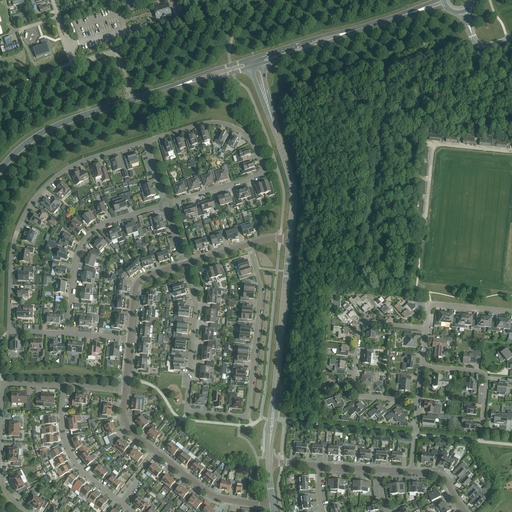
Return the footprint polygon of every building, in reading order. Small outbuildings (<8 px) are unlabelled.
[(24,1),(13,3),(14,7),(21,5),(22,11),(25,10),(25,4),(24,1)] [(168,4),(154,9),(156,18),(158,18),(161,17),(162,16),(162,17),(166,16),(165,15),(171,13),(168,4)] [(25,13),(14,17),(15,22),(22,19),(23,24),(28,23),(25,13)] [(42,45),(32,49),(35,58),(50,53),(47,45),(45,40),(43,41),(41,42),(42,45)] [(4,47),(6,54),(21,49),(19,42),(4,47)] [(203,137),(200,138),(202,144),(205,143),(204,142),(207,142),(207,141),(210,140),(207,132),(204,132),(201,132),(203,137)] [(214,141),(222,146),(228,135),(225,134),(226,133),(223,132),(221,136),(219,135),(216,139),(215,138),(214,141)] [(429,135),(429,140),(440,141),(440,138),(441,134),(430,133),(429,135)] [(446,139),(446,142),(457,143),(457,135),(446,134),(446,139)] [(190,141),(188,142),(190,150),(195,149),(194,146),(195,145),(198,144),(195,135),(192,136),(192,135),(189,136),(190,141)] [(240,141),(238,140),(239,139),(236,137),(236,138),(235,137),(235,138),(232,137),(228,145),(230,146),(230,147),(233,148),(232,148),(235,150),(240,141)] [(182,149),(185,148),(183,139),(180,140),(179,139),(177,140),(178,145),(175,146),(178,154),(181,153),(180,150),(182,149)] [(165,158),(169,157),(174,155),(173,152),(174,152),(171,143),(168,144),(167,143),(165,144),(166,148),(163,149),(165,158)] [(248,150),(239,152),(237,153),(236,154),(238,163),(247,160),(246,157),(252,155),(251,152),(249,153),(248,150)] [(124,158),(128,170),(133,169),(131,165),(139,163),(137,155),(136,152),(127,155),(128,157),(124,158)] [(119,158),(111,160),(115,171),(122,169),(119,158)] [(250,171),(252,170),(252,172),(255,171),(254,165),(253,165),(252,162),(243,165),(244,168),(244,171),(242,172),(243,175),(251,172),(250,171)] [(103,182),(109,180),(106,168),(102,169),(100,164),(91,166),(94,179),(101,176),(103,182)] [(222,170),(215,173),(218,182),(228,179),(226,174),(229,173),(226,165),(223,166),(224,167),(222,167),(222,170)] [(421,165),(420,174),(428,175),(429,166),(421,165)] [(209,175),(201,177),(204,186),(214,183),(212,178),(215,177),(213,170),(209,171),(208,172),(209,175)] [(89,178),(85,171),(80,174),(78,172),(72,176),(74,180),(74,181),(76,185),(83,181),(89,178)] [(195,179),(187,181),(190,191),(200,188),(198,182),(201,182),(199,174),(194,176),(195,179)] [(185,189),(188,188),(185,179),(180,180),(181,183),(174,185),(177,195),(186,192),(185,189)] [(59,189),(55,193),(59,198),(63,194),(64,194),(69,189),(62,182),(57,187),(59,189)] [(145,192),(153,190),(153,188),(153,187),(153,186),(153,185),(152,185),(152,184),(147,185),(146,182),(139,185),(140,188),(140,190),(144,188),(145,192)] [(261,184),(265,194),(268,193),(269,196),(274,195),(271,183),(268,184),(267,182),(261,184)] [(265,194),(261,184),(256,186),(258,193),(255,193),(257,199),(262,198),(261,195),(265,194)] [(248,188),(242,190),(245,199),(248,198),(249,201),(255,199),(252,188),(248,189),(248,188)] [(154,191),(153,190),(145,192),(147,198),(143,199),(144,202),(152,200),(152,197),(155,196),(155,195),(155,194),(155,193),(155,192),(154,191)] [(242,200),(245,199),(242,190),(236,192),(238,198),(235,199),(237,205),(243,203),(242,200)] [(127,208),(125,202),(128,201),(131,208),(134,207),(129,193),(119,196),(121,201),(113,203),(115,212),(127,208)] [(224,196),(226,204),(230,203),(231,207),(233,206),(234,208),(237,208),(234,199),(231,200),(230,194),(224,196)] [(219,210),(219,212),(222,211),(220,206),(226,204),(224,196),(218,198),(219,204),(217,204),(219,210)] [(41,203),(51,211),(53,213),(59,206),(57,204),(59,202),(54,197),(50,202),(45,198),(41,203)] [(104,205),(108,204),(106,197),(102,198),(103,203),(96,205),(99,215),(106,212),(104,205)] [(206,201),(209,210),(215,208),(216,211),(219,210),(217,204),(214,205),(212,199),(206,201)] [(209,210),(206,201),(200,203),(201,204),(198,205),(199,210),(201,216),(206,214),(205,211),(209,210)] [(193,218),(201,216),(199,210),(197,211),(195,204),(189,206),(192,215),(193,218)] [(188,216),(192,215),(189,206),(183,208),(185,214),(182,215),(184,221),(189,219),(188,216)] [(35,214),(31,221),(40,226),(43,227),(45,224),(42,223),(44,219),(43,219),(46,214),(41,211),(38,216),(35,214)] [(89,225),(96,219),(90,212),(83,217),(85,220),(82,221),(87,227),(89,225)] [(149,218),(152,227),(155,226),(164,223),(163,221),(164,221),(164,220),(163,219),(163,218),(162,218),(162,217),(157,219),(156,216),(149,218)] [(69,228),(77,235),(83,229),(80,227),(82,224),(75,218),(71,223),(73,225),(69,228)] [(249,236),(251,235),(251,234),(254,233),(253,229),(255,229),(254,223),(251,223),(250,222),(245,224),(249,236)] [(132,224),(130,224),(133,234),(138,233),(139,238),(144,237),(140,223),(133,225),(132,224)] [(155,226),(152,227),(155,235),(161,233),(162,234),(167,233),(165,228),(166,227),(166,226),(165,225),(164,224),(164,223),(155,226)] [(128,236),(133,234),(130,224),(128,225),(128,227),(125,227),(126,231),(123,232),(125,238),(128,237),(128,236)] [(247,237),(249,236),(245,224),(240,225),(241,227),(238,227),(240,233),(242,233),(243,236),(246,235),(247,237)] [(59,226),(55,233),(59,235),(63,228),(59,226)] [(231,231),(234,241),(236,240),(235,239),(238,238),(237,234),(240,233),(238,227),(235,228),(236,230),(231,231)] [(22,240),(31,243),(34,233),(38,234),(39,231),(32,228),(31,231),(26,229),(22,240)] [(222,239),(224,238),(223,232),(222,232),(222,231),(221,228),(219,229),(220,234),(215,236),(218,246),(220,245),(220,243),(223,242),(222,239)] [(126,240),(125,238),(123,232),(120,233),(119,230),(116,231),(115,229),(113,230),(117,240),(118,244),(126,240)] [(106,239),(110,244),(112,243),(112,242),(117,240),(113,230),(111,231),(112,233),(109,234),(110,237),(106,239)] [(231,241),(234,241),(231,231),(226,233),(225,230),(222,231),(222,232),(223,232),(224,238),(227,237),(228,241),(231,240),(231,241)] [(66,248),(68,245),(71,247),(74,241),(70,239),(72,236),(64,233),(59,244),(66,248)] [(218,246),(215,236),(210,237),(210,236),(207,237),(209,243),(211,242),(212,246),(215,245),(216,246),(218,246)] [(199,239),(200,241),(203,250),(205,250),(204,248),(207,247),(206,244),(209,243),(207,237),(199,239)] [(96,242),(103,249),(107,245),(108,246),(110,244),(106,239),(104,241),(101,239),(99,241),(98,240),(96,242)] [(203,250),(200,241),(195,242),(194,241),(191,242),(193,248),(196,247),(197,250),(200,250),(200,251),(203,250)] [(93,252),(99,256),(101,253),(100,252),(103,249),(96,242),(95,243),(96,244),(94,247),(96,249),(93,252)] [(21,250),(19,261),(28,263),(29,253),(33,254),(34,248),(27,247),(26,251),(21,250)] [(67,261),(69,254),(64,252),(65,249),(58,247),(56,252),(59,253),(57,257),(67,261)] [(171,254),(169,248),(166,249),(167,252),(162,253),(164,261),(170,260),(168,255),(171,254)] [(98,258),(99,256),(93,252),(93,253),(90,252),(88,258),(86,258),(85,260),(95,263),(97,258),(98,258)] [(154,265),(153,262),(155,261),(153,252),(149,253),(150,257),(146,258),(148,266),(154,265)] [(136,260),(140,267),(142,266),(143,268),(148,266),(146,258),(141,260),(140,258),(136,260)] [(88,270),(94,271),(95,268),(93,268),(95,263),(85,260),(85,262),(86,262),(85,265),(89,267),(88,270)] [(140,267),(136,260),(132,262),(133,264),(129,268),(134,274),(139,271),(137,269),(140,267)] [(239,270),(249,267),(247,261),(242,262),(241,260),(234,262),(235,267),(238,266),(239,270)] [(59,267),(59,263),(53,262),(52,268),(56,269),(55,274),(65,276),(67,268),(59,267)] [(116,273),(118,274),(126,278),(129,276),(130,278),(134,274),(129,268),(127,264),(116,273)] [(213,268),(215,278),(220,277),(220,279),(226,278),(223,271),(221,272),(219,266),(213,268)] [(251,274),(249,267),(239,270),(241,274),(238,275),(239,280),(247,278),(246,275),(251,274)] [(26,272),(18,272),(18,281),(29,281),(29,278),(33,279),(33,268),(26,268),(26,272)] [(215,278),(213,268),(206,270),(208,275),(205,276),(207,284),(212,282),(211,279),(215,278)] [(82,276),(82,278),(92,279),(95,280),(95,274),(96,271),(94,271),(88,270),(84,269),(83,276),(82,276)] [(114,281),(119,283),(119,287),(127,287),(128,282),(126,282),(126,278),(118,274),(114,281)] [(60,282),(60,279),(54,278),(54,282),(57,282),(56,293),(65,294),(66,283),(60,282)] [(86,287),(92,288),(93,285),(91,284),(92,279),(82,278),(81,281),(83,281),(83,284),(86,284),(86,287)] [(244,292),(254,293),(255,286),(249,285),(249,282),(242,282),(242,287),(244,287),(244,292)] [(184,289),(183,284),(176,286),(175,283),(168,285),(171,293),(174,292),(184,289)] [(31,290),(31,287),(31,286),(24,286),(24,289),(18,289),(18,297),(28,297),(28,290),(31,290)] [(127,287),(119,287),(116,286),(115,295),(123,296),(124,293),(126,293),(127,287)] [(80,295),(90,296),(91,296),(92,288),(86,287),(86,290),(81,290),(80,295)] [(184,289),(174,292),(175,297),(173,298),(173,301),(181,299),(180,296),(186,294),(184,289)] [(208,291),(208,298),(217,299),(217,295),(221,295),(221,291),(221,289),(215,289),(215,292),(208,291)] [(144,301),(153,302),(156,302),(156,297),(155,297),(155,293),(148,292),(148,296),(144,296),(144,301)] [(254,293),(244,292),(244,296),(241,296),(240,301),(248,302),(248,299),(253,299),(254,293)] [(90,301),(90,296),(80,295),(80,297),(81,297),(81,304),(91,304),(91,301),(90,301)] [(123,296),(115,295),(114,303),(125,304),(126,299),(123,299),(123,296)] [(371,310),(374,307),(371,305),(368,301),(371,298),(369,296),(362,302),(357,296),(353,300),(351,298),(348,300),(353,307),(356,304),(358,306),(359,306),(364,312),(367,310),(370,310),(370,309),(371,310)] [(213,308),(219,308),(220,303),(216,302),(217,299),(208,298),(207,304),(214,305),(213,308)] [(378,299),(374,302),(374,303),(377,307),(378,307),(383,313),(386,311),(389,311),(390,310),(390,311),(393,309),(386,300),(384,302),(381,298),(379,300),(378,299)] [(147,307),(146,309),(152,310),(154,310),(154,307),(152,307),(153,302),(144,301),(143,306),(147,307)] [(415,308),(415,302),(408,301),(407,304),(402,308),(398,303),(394,307),(398,312),(399,312),(404,318),(407,315),(410,316),(411,315),(411,316),(414,313),(412,311),(415,308)] [(176,311),(179,311),(189,312),(190,307),(186,307),(186,303),(176,302),(176,311)] [(242,312),(252,313),(253,307),(247,306),(247,303),(240,302),(239,308),(242,308),(242,312)] [(115,312),(121,312),(122,310),(125,310),(125,304),(114,303),(113,309),(114,309),(113,312),(115,312)] [(348,321),(349,323),(352,321),(352,320),(353,317),(356,314),(350,308),(351,308),(347,303),(343,306),(346,311),(342,314),(341,313),(337,317),(341,322),(346,323),(348,321)] [(23,306),(23,310),(17,309),(17,317),(29,318),(29,313),(33,313),(33,306),(23,306)] [(219,308),(213,308),(213,311),(207,310),(206,317),(215,317),(216,311),(219,312),(219,308)] [(152,310),(146,309),(146,312),(143,312),(142,317),(151,318),(152,310)] [(175,319),(182,320),(182,317),(189,318),(189,312),(179,311),(178,317),(175,316),(175,319)] [(53,324),(54,315),(48,315),(48,312),(45,312),(44,318),(47,318),(47,323),(48,323),(48,324),(49,325),(50,325),(51,324),(53,324)] [(115,320),(124,321),(124,316),(121,315),(121,312),(115,312),(115,315),(116,315),(115,320)] [(251,320),(252,313),(242,312),(241,319),(238,319),(238,322),(246,322),(246,319),(251,320)] [(57,316),(54,315),(53,324),(54,324),(55,325),(56,325),(57,325),(58,324),(59,325),(59,321),(62,321),(63,320),(66,320),(66,314),(58,313),(57,316)] [(445,327),(446,314),(440,313),(439,317),(436,317),(435,326),(445,327)] [(85,327),(86,318),(87,315),(77,314),(76,323),(80,323),(79,327),(80,327),(81,327),(82,328),(83,328),(84,327),(85,327)] [(445,327),(455,327),(455,320),(455,319),(452,319),(453,314),(446,314),(445,327)] [(87,315),(86,318),(85,327),(87,327),(87,328),(88,328),(89,328),(90,328),(92,328),(92,323),(95,323),(96,315),(87,315)] [(455,319),(455,320),(455,327),(464,328),(464,325),(465,315),(459,315),(458,319),(455,319)] [(472,316),(465,315),(464,325),(471,326),(471,328),(474,328),(475,321),(472,321),(472,316)] [(151,318),(142,317),(142,322),(145,323),(145,325),(150,326),(152,326),(153,323),(151,323),(151,318)] [(211,327),(218,327),(218,322),(215,321),(215,317),(206,317),(205,323),(212,323),(211,327)] [(474,328),(474,329),(479,330),(479,327),(484,327),(485,317),(478,317),(478,321),(475,321),(474,328)] [(491,318),(485,317),(484,327),(488,328),(488,331),(493,331),(494,323),(491,322),(491,318)] [(175,319),(174,328),(188,329),(188,324),(182,323),(182,320),(175,319)] [(499,329),(503,329),(504,319),(497,319),(497,323),(494,323),(493,331),(498,332),(499,329)] [(511,320),(504,319),(503,329),(507,330),(507,333),(511,333),(511,324),(510,324),(511,320)] [(124,321),(115,320),(112,320),(111,329),(120,329),(120,326),(123,327),(124,321)] [(240,333),(250,334),(251,328),(245,327),(245,324),(238,323),(237,329),(240,329),(240,333)] [(150,326),(145,325),(145,328),(141,328),(141,333),(149,334),(150,326)] [(338,338),(342,338),(342,341),(348,342),(348,339),(349,339),(349,335),(349,334),(347,332),(347,328),(339,327),(333,326),(333,332),(338,332),(338,338)] [(217,333),(218,327),(211,327),(211,330),(205,329),(204,335),(213,336),(213,333),(217,333)] [(174,328),(173,336),(180,337),(181,334),(187,335),(188,329),(174,328)] [(366,332),(365,339),(375,340),(375,335),(378,335),(379,330),(371,329),(371,332),(366,332)] [(410,336),(410,333),(404,332),(403,338),(406,338),(406,346),(415,347),(416,337),(410,336)] [(143,341),(151,342),(151,339),(149,338),(149,334),(141,333),(140,338),(143,338),(143,341)] [(250,334),(240,333),(240,338),(237,337),(236,340),(235,340),(235,343),(244,344),(244,341),(249,341),(250,334)] [(210,342),(210,346),(217,346),(217,343),(216,343),(216,341),(213,340),(213,336),(204,335),(204,342),(210,342)] [(175,345),(186,346),(186,341),(180,340),(180,337),(173,336),(173,340),(176,340),(175,345)] [(434,347),(433,356),(442,357),(443,348),(445,348),(445,345),(448,346),(449,341),(451,341),(451,338),(437,336),(437,339),(433,339),(432,347),(434,347)] [(20,337),(20,341),(18,341),(16,340),(10,343),(10,349),(15,352),(18,351),(24,351),(24,337),(20,337)] [(44,357),(45,351),(42,351),(42,341),(30,340),(29,353),(39,353),(39,352),(41,352),(41,357),(44,357)] [(139,344),(139,349),(148,350),(148,344),(150,345),(151,342),(143,341),(143,344),(139,344)] [(58,345),(58,342),(50,342),(50,353),(53,353),(53,354),(54,355),(56,355),(57,354),(57,353),(57,351),(63,352),(63,345),(58,345)] [(72,353),(72,352),(75,352),(75,354),(82,354),(83,343),(76,343),(69,343),(68,353),(72,353)] [(347,356),(347,353),(347,352),(345,349),(346,345),(337,345),(338,344),(327,343),(327,349),(332,349),(332,351),(334,354),(336,354),(336,355),(347,356)] [(100,354),(101,344),(93,344),(92,347),(89,347),(88,357),(95,357),(96,354),(100,354)] [(119,358),(120,353),(118,353),(118,346),(111,345),(111,348),(107,347),(106,358),(110,358),(110,357),(119,358)] [(171,353),(179,354),(179,351),(185,352),(186,346),(175,345),(175,348),(172,348),(171,353)] [(238,355),(248,355),(249,349),(243,348),(243,345),(236,345),(235,350),(238,350),(238,355)] [(218,346),(217,346),(210,346),(209,349),(203,348),(202,354),(211,355),(215,356),(215,349),(218,350),(218,346)] [(499,353),(506,362),(507,361),(508,363),(507,369),(511,369),(511,363),(510,359),(511,357),(511,355),(506,348),(499,353)] [(148,350),(139,349),(138,354),(142,354),(142,357),(147,358),(148,350)] [(364,353),(363,363),(370,364),(371,354),(373,354),(373,350),(367,350),(366,353),(364,353)] [(471,355),(464,354),(463,358),(463,359),(463,364),(468,364),(468,363),(475,363),(476,361),(480,362),(480,353),(471,352),(471,355)] [(178,357),(179,354),(171,353),(171,360),(174,360),(174,362),(184,363),(185,358),(178,357)] [(208,364),(214,365),(214,362),(211,361),(211,355),(202,354),(202,361),(208,361),(208,364)] [(407,370),(407,368),(413,369),(414,363),(415,363),(415,358),(414,358),(415,355),(405,354),(404,357),(407,357),(406,364),(403,364),(402,364),(402,370),(403,370),(406,371),(407,370)] [(247,362),(248,355),(238,355),(238,359),(235,359),(234,364),(241,365),(242,362),(247,362)] [(137,365),(146,366),(148,366),(149,358),(147,358),(142,357),(141,360),(138,359),(137,365)] [(335,366),(334,371),(333,371),(333,374),(344,375),(344,372),(346,372),(346,369),(345,369),(345,368),(345,367),(346,365),(347,362),(336,361),(336,360),(330,360),(329,365),(335,366)] [(184,363),(174,362),(167,362),(167,367),(168,367),(168,371),(168,372),(174,373),(174,371),(180,371),(180,368),(184,369),(184,363)] [(200,373),(209,374),(210,368),(214,368),(214,365),(208,364),(207,368),(201,367),(200,373)] [(146,368),(146,366),(137,365),(137,370),(140,370),(140,373),(148,374),(149,369),(146,368)] [(233,375),(236,376),(246,377),(246,370),(241,369),(241,366),(234,366),(233,375)] [(369,390),(369,391),(382,393),(383,384),(377,383),(378,373),(363,372),(363,375),(362,375),(361,384),(366,385),(366,389),(368,389),(368,390),(369,390)] [(209,378),(209,374),(200,373),(200,380),(202,380),(201,383),(213,384),(214,378),(209,378)] [(410,377),(405,376),(398,375),(397,383),(398,384),(401,385),(401,391),(409,392),(410,377)] [(433,387),(441,387),(441,389),(447,390),(447,387),(448,387),(448,380),(442,380),(442,376),(434,375),(434,378),(433,379),(434,379),(433,387)] [(245,383),(246,377),(236,376),(235,380),(231,379),(231,386),(244,387),(245,383)] [(344,385),(344,384),(342,382),(342,378),(334,377),(324,376),(324,381),(333,382),(333,388),(344,390),(344,385)] [(471,393),(475,394),(476,381),(473,380),(473,379),(464,378),(463,386),(466,387),(466,389),(466,390),(467,390),(471,391),(471,393)] [(494,383),(493,388),(497,389),(497,392),(499,392),(499,395),(504,396),(505,393),(506,393),(507,384),(506,384),(506,381),(500,381),(499,384),(498,384),(498,383),(494,383)] [(205,384),(205,386),(203,386),(202,396),(195,395),(194,404),(204,405),(204,401),(207,401),(209,384),(205,384)] [(31,410),(31,397),(26,397),(26,393),(21,393),(21,394),(19,394),(12,393),(12,403),(26,403),(26,410),(31,410)] [(47,394),(42,394),(42,399),(37,399),(36,406),(43,406),(43,403),(54,404),(54,394),(53,394),(53,393),(51,393),(50,394),(49,394),(49,395),(47,395),(47,394)] [(223,408),(224,398),(220,397),(220,394),(213,393),(213,401),(216,401),(215,407),(223,408)] [(228,405),(232,406),(231,408),(241,409),(242,399),(237,399),(237,394),(230,394),(228,405)] [(78,404),(81,404),(81,396),(76,395),(76,399),(73,398),(72,406),(78,407),(78,404)] [(132,405),(144,406),(145,396),(136,395),(136,400),(132,400),(132,405)] [(81,396),(81,404),(86,405),(86,402),(89,402),(90,397),(81,396)] [(339,399),(338,396),(330,399),(324,401),(327,406),(332,404),(334,409),(342,412),(343,408),(342,405),(344,404),(343,401),(342,401),(342,400),(339,399)] [(100,410),(111,411),(112,406),(109,405),(109,402),(101,401),(101,405),(100,405),(100,406),(100,408),(100,409),(100,410)] [(427,413),(433,413),(440,414),(440,408),(439,406),(435,406),(435,402),(425,401),(424,408),(427,408),(427,413)] [(467,414),(476,415),(476,407),(471,407),(471,403),(464,402),(464,406),(467,407),(467,414)] [(355,406),(353,403),(342,413),(344,415),(348,412),(351,416),(355,413),(359,417),(368,410),(365,407),(364,406),(362,406),(359,403),(355,406)] [(135,411),(134,416),(140,414),(140,411),(143,412),(144,406),(132,405),(131,410),(135,411)] [(375,415),(379,419),(382,416),(387,412),(385,409),(384,408),(381,408),(379,405),(372,410),(367,414),(371,418),(375,415)] [(404,423),(405,415),(403,412),(402,413),(402,412),(399,412),(397,409),(390,414),(390,413),(385,417),(389,422),(393,418),(396,422),(400,423),(399,426),(408,427),(408,424),(404,423)] [(99,418),(101,419),(107,419),(107,416),(111,417),(111,411),(100,410),(100,411),(100,412),(99,414),(100,415),(99,418)] [(500,424),(501,414),(495,414),(495,411),(491,411),(491,420),(494,420),(494,424),(500,424)] [(507,415),(501,414),(500,424),(506,425),(507,421),(511,421),(511,412),(507,411),(507,415)] [(145,420),(140,414),(134,416),(137,420),(135,422),(138,426),(145,420)] [(431,418),(423,417),(422,425),(434,426),(435,418),(438,419),(438,415),(432,414),(431,418)] [(42,425),(44,425),(51,424),(51,425),(52,425),(52,423),(56,423),(56,418),(51,418),(51,415),(43,415),(44,420),(42,420),(42,425)] [(69,426),(77,425),(77,422),(81,422),(80,416),(70,417),(70,420),(69,420),(69,426)] [(474,430),(475,422),(472,422),(473,419),(462,418),(462,423),(466,424),(465,428),(468,428),(469,429),(474,430)] [(8,430),(18,430),(19,426),(23,426),(23,419),(15,419),(15,423),(10,423),(10,426),(9,427),(9,428),(8,429),(8,430)] [(145,420),(138,426),(142,430),(145,428),(147,430),(150,426),(145,420)] [(105,433),(114,428),(112,423),(110,424),(109,421),(110,421),(109,421),(102,422),(104,427),(101,428),(104,433),(105,433)] [(42,435),(44,434),(52,434),(53,434),(53,433),(57,433),(56,427),(52,427),(51,425),(51,424),(44,425),(44,430),(42,430),(42,435)] [(70,431),(71,431),(73,431),(73,435),(81,433),(81,430),(77,430),(77,425),(69,426),(70,431)] [(147,435),(151,438),(157,431),(150,426),(147,430),(149,432),(147,435)] [(110,443),(116,438),(115,434),(117,433),(114,428),(105,433),(110,443)] [(18,434),(18,430),(8,430),(8,431),(9,432),(9,433),(9,436),(15,436),(15,439),(21,440),(21,434),(18,434)] [(163,436),(157,431),(151,438),(155,441),(157,438),(160,440),(163,436)] [(81,433),(73,435),(74,439),(72,440),(74,445),(81,442),(80,439),(83,438),(81,433)] [(44,434),(45,439),(43,439),(43,444),(44,444),(44,447),(50,447),(50,444),(53,443),(53,442),(58,442),(58,437),(52,437),(52,434),(44,434)] [(119,440),(116,438),(110,443),(114,447),(113,448),(118,451),(125,442),(121,439),(119,440)] [(169,452),(175,445),(171,442),(172,440),(170,439),(165,445),(167,446),(165,449),(169,452)] [(294,441),(294,444),(293,449),(296,449),(296,453),(301,453),(302,444),(302,442),(294,441)] [(309,450),(310,442),(306,441),(305,441),(305,444),(302,444),(301,453),(306,454),(306,450),(309,450)] [(76,450),(79,449),(80,452),(87,448),(85,443),(82,444),(81,442),(74,445),(76,450)] [(118,451),(125,456),(131,449),(128,447),(129,446),(125,442),(118,451)] [(312,454),(317,454),(318,445),(314,445),(315,442),(310,442),(309,450),(312,450),(312,454)] [(318,445),(317,454),(322,455),(322,451),(325,451),(326,443),(321,442),(321,445),(318,445)] [(335,446),(333,446),(333,455),(338,456),(338,452),(341,452),(341,447),(342,443),(336,442),(335,446)] [(326,443),(325,451),(328,451),(328,455),(333,455),(333,446),(330,446),(331,443),(326,443)] [(176,453),(178,455),(181,450),(175,445),(169,452),(173,456),(176,453)] [(7,455),(18,456),(21,456),(22,446),(14,446),(14,449),(9,449),(9,452),(8,453),(8,454),(8,455),(7,455)] [(349,447),(349,456),(354,457),(354,453),(357,453),(357,448),(358,446),(355,446),(355,448),(349,447)] [(51,460),(52,459),(59,456),(60,455),(59,454),(63,453),(60,448),(56,450),(55,447),(48,451),(50,455),(49,456),(51,460)] [(341,447),(341,452),(344,453),(343,456),(349,456),(349,447),(341,447)] [(87,448),(80,452),(83,456),(80,458),(84,462),(90,457),(88,455),(91,453),(87,448)] [(365,459),(365,450),(360,450),(360,448),(357,448),(357,453),(360,454),(359,459),(365,459)] [(365,450),(365,459),(370,460),(370,456),(373,457),(373,451),(373,448),(370,448),(370,451),(365,450)] [(133,460),(138,453),(134,450),(133,451),(131,449),(125,456),(128,459),(131,458),(133,460)] [(381,452),(381,461),(386,461),(386,457),(389,458),(389,452),(389,449),(384,449),(384,452),(381,452)] [(182,462),(187,455),(181,450),(178,455),(180,456),(178,459),(182,462)] [(403,453),(397,453),(396,462),(402,462),(402,458),(405,459),(405,450),(403,450),(403,453)] [(427,463),(428,454),(424,454),(425,450),(419,450),(418,457),(421,457),(421,463),(424,464),(425,463),(427,463)] [(373,451),(373,457),(375,457),(375,460),(381,461),(381,452),(373,451)] [(431,454),(428,454),(427,463),(429,463),(429,464),(433,465),(434,458),(436,459),(437,451),(431,451),(431,454)] [(444,466),(449,459),(446,457),(448,454),(443,451),(439,457),(442,459),(439,464),(442,466),(442,465),(444,466)] [(389,452),(389,458),(391,458),(391,461),(396,462),(397,453),(389,452)] [(143,456),(138,453),(133,460),(137,463),(136,465),(138,467),(143,461),(141,459),(143,456)] [(18,460),(18,456),(7,455),(7,456),(8,457),(8,458),(8,459),(8,462),(14,462),(14,466),(21,467),(21,460),(18,460)] [(93,455),(90,457),(84,462),(87,466),(90,464),(92,468),(97,462),(95,459),(96,458),(93,455)] [(190,465),(194,460),(187,455),(182,462),(186,466),(188,463),(190,465)] [(52,459),(55,464),(53,465),(55,469),(57,468),(64,464),(64,463),(67,461),(65,456),(61,458),(59,456),(52,459)] [(452,460),(449,459),(444,466),(447,467),(446,468),(449,470),(452,465),(455,466),(459,460),(454,457),(452,460)] [(194,460),(190,465),(192,466),(190,469),(194,472),(200,465),(202,463),(196,458),(194,460)] [(466,473),(462,469),(466,465),(463,462),(452,473),(454,476),(455,475),(460,479),(466,473)] [(94,472),(98,476),(103,470),(101,468),(103,465),(101,464),(99,465),(97,463),(93,468),(96,470),(94,472)] [(65,467),(64,464),(57,468),(59,472),(58,473),(60,477),(69,472),(68,471),(72,469),(69,464),(65,467)] [(152,475),(157,468),(153,465),(151,467),(149,465),(145,470),(147,472),(148,471),(152,475)] [(203,474),(206,470),(200,465),(194,472),(199,476),(201,473),(203,474)] [(158,481),(162,476),(160,474),(162,472),(157,468),(152,475),(156,478),(156,479),(158,481)] [(107,473),(103,470),(98,476),(102,479),(104,477),(107,479),(111,473),(108,471),(107,473)] [(207,482),(213,475),(206,470),(203,474),(205,476),(203,479),(207,482)] [(468,471),(466,473),(460,479),(457,482),(460,484),(460,483),(465,488),(471,481),(467,478),(472,472),(470,470),(468,471)] [(12,486),(22,481),(20,477),(23,476),(20,471),(13,474),(15,477),(10,480),(11,483),(11,484),(12,485),(12,486)] [(69,484),(73,487),(78,481),(76,479),(79,476),(74,472),(72,475),(71,475),(65,483),(68,486),(69,484)] [(107,483),(112,487),(117,480),(115,479),(117,476),(112,473),(107,479),(109,481),(107,483)] [(165,485),(171,479),(166,475),(164,478),(162,476),(158,481),(160,483),(161,482),(165,485)] [(216,485),(219,480),(220,478),(218,475),(215,476),(215,477),(213,475),(207,482),(211,485),(213,483),(216,485)] [(299,479),(300,485),(309,485),(308,482),(309,482),(310,482),(310,481),(309,481),(309,480),(308,480),(308,479),(307,479),(307,476),(309,476),(308,476),(298,476),(298,480),(299,479)] [(85,488),(83,486),(86,482),(81,479),(79,482),(78,481),(73,487),(72,489),(75,492),(76,491),(80,494),(85,488)] [(171,479),(165,485),(164,488),(170,493),(176,486),(174,484),(175,482),(171,479)] [(337,492),(337,490),(338,479),(335,479),(335,480),(328,480),(328,486),(330,486),(330,492),(337,492)] [(345,491),(345,485),(347,485),(347,481),(341,481),(341,480),(338,479),(337,490),(345,491)] [(119,482),(117,480),(112,487),(116,490),(119,487),(121,489),(125,484),(120,480),(119,482)] [(219,489),(224,491),(227,482),(219,480),(216,485),(220,486),(219,489)] [(230,489),(233,489),(235,482),(230,480),(229,483),(227,482),(224,491),(230,492),(230,489)] [(24,484),(22,481),(12,486),(12,487),(13,487),(14,488),(15,488),(16,491),(17,491),(18,494),(29,488),(26,483),(24,484)] [(360,492),(361,481),(358,481),(357,482),(353,482),(353,492),(360,492)] [(361,481),(360,492),(367,493),(367,489),(370,489),(370,483),(364,482),(364,481),(361,481)] [(235,482),(233,489),(236,490),(236,493),(241,494),(241,492),(242,492),(243,490),(242,490),(242,485),(240,485),(240,482),(235,482)] [(397,494),(397,483),(394,483),(394,484),(387,485),(387,488),(390,488),(390,495),(397,494)] [(417,483),(416,493),(423,494),(424,488),(426,488),(426,484),(417,483)] [(478,494),(474,490),(478,486),(474,483),(464,494),(466,497),(467,496),(471,500),(472,500),(478,494)] [(93,494),(92,494),(90,492),(93,488),(89,485),(86,488),(86,487),(85,488),(80,494),(79,495),(83,498),(84,497),(88,500),(93,494)] [(310,487),(309,487),(309,485),(300,485),(300,491),(299,491),(299,495),(300,495),(308,494),(308,491),(309,491),(309,490),(309,489),(310,489),(310,488),(310,487)] [(174,492),(179,496),(184,489),(180,486),(176,490),(175,489),(173,491),(175,492),(174,492)] [(184,489),(179,496),(181,498),(180,500),(184,503),(188,498),(186,496),(188,493),(184,489)] [(428,495),(431,502),(441,497),(440,494),(439,495),(436,489),(433,491),(434,493),(428,495)] [(481,490),(478,494),(472,500),(471,500),(469,503),(472,505),(473,504),(477,508),(484,501),(480,498),(484,494),(481,490)] [(32,508),(33,508),(39,499),(36,497),(36,496),(36,495),(36,494),(35,494),(35,493),(32,491),(28,499),(30,501),(28,504),(31,506),(32,507),(32,508)] [(91,502),(95,506),(100,500),(98,498),(101,494),(96,491),(94,494),(93,493),(92,494),(93,494),(88,500),(86,501),(90,504),(91,502)] [(300,495),(300,498),(301,498),(302,504),(310,503),(310,500),(311,500),(311,499),(311,498),(310,498),(309,497),(308,494),(300,495)] [(95,506),(94,507),(98,510),(99,508),(103,511),(108,506),(105,504),(108,500),(104,496),(101,500),(100,499),(100,500),(95,506)] [(191,509),(192,507),(197,500),(193,497),(190,500),(188,498),(184,503),(191,509)] [(133,504),(138,507),(143,501),(138,498),(133,504)] [(36,509),(37,509),(39,511),(42,507),(44,509),(49,502),(44,499),(43,501),(39,499),(33,508),(34,509),(35,509),(36,509)] [(145,511),(146,510),(150,506),(148,504),(148,503),(144,499),(143,501),(138,507),(142,511),(143,510),(145,511)] [(197,500),(192,507),(196,510),(196,511),(197,511),(198,511),(202,508),(200,506),(202,503),(197,500)] [(437,511),(439,511),(440,511),(447,506),(444,502),(443,502),(441,500),(432,505),(437,511)] [(311,507),(312,507),(312,506),(312,505),(311,505),(310,503),(302,504),(303,510),(304,510),(304,511),(310,511),(311,511),(311,509),(311,507)] [(330,507),(330,511),(333,511),(340,510),(338,503),(332,504),(333,507),(330,507)]
